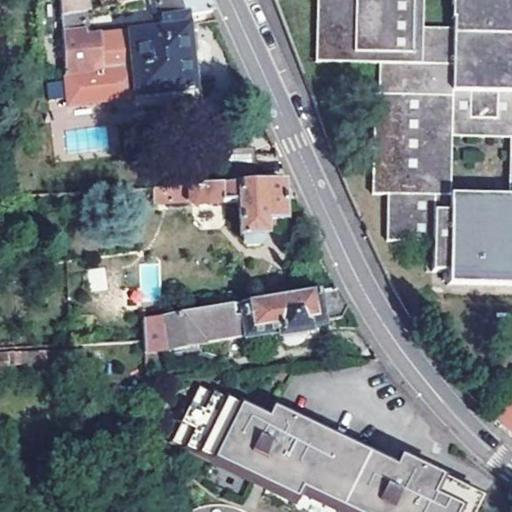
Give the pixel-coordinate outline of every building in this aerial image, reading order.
[(55,0),(57,14),(82,9),(88,8),(85,0),(55,0)] [(154,0),(157,20),(186,17),(210,14),(204,0),(154,0)] [(511,0),(453,0),(453,28),(421,27),(421,0),(319,0),(318,63),(379,65),(379,94),(376,95),(373,195),(389,195),(388,241),(434,243),(433,273),(449,273),(511,274),(511,0)] [(57,14),(59,33),(84,30),(82,9),(57,14)] [(101,72),(64,76),(67,106),(194,91),(186,17),(157,20),(158,28),(96,35),(101,72)] [(84,30),(59,33),(64,76),(101,72),(96,35),(84,36),(84,30)] [(64,98),(63,80),(47,81),(48,98),(64,98)] [(259,183),(254,149),(225,150),(227,185),(259,183)] [(283,221),(281,182),(259,183),(227,185),(148,189),(149,203),(186,202),(190,206),(236,204),(237,238),(241,238),(241,245),(246,248),(258,248),(261,243),(261,237),(264,237),(264,222),(283,221)] [(159,300),(158,263),(140,263),(140,300),(159,300)] [(89,292),(106,290),(104,267),(87,269),(89,292)] [(511,274),(449,273),(448,285),(511,286),(511,274)] [(143,320),(143,353),(279,334),(280,340),(283,339),(284,344),(291,348),(303,346),(307,340),(306,335),(309,334),(308,330),(323,327),(322,323),(341,320),(345,309),(334,292),(255,304),(143,320)] [(0,354),(0,374),(28,373),(28,365),(125,360),(125,348),(0,354)] [(468,511),(476,497),(394,458),(390,468),(264,406),(259,415),(198,386),(172,441),(260,484),(295,501),(299,491),(341,511),(468,511)] [(511,401),(493,421),(499,426),(511,439),(511,401)]
